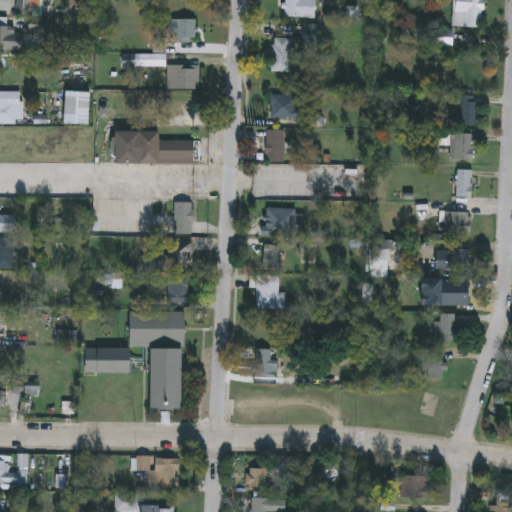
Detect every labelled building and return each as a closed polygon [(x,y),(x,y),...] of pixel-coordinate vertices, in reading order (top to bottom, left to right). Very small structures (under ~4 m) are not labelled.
[(35,0),(35,11),(17,10),(17,0),(35,0)] [(303,0),(303,18),(286,18),(286,0),(303,0)] [(483,0),(483,29),(455,28),(455,0),(483,0)] [(197,43),(170,43),(170,21),(197,21),(197,43)] [(5,45),(0,45),(0,29),(25,30),(24,53),(5,52),(5,45)] [(292,73),(273,73),(273,40),(292,40),(292,73)] [(168,91),(168,67),(200,67),(200,91),(168,91)] [(70,119),(70,92),(90,92),(90,119),(70,119)] [(0,125),(0,94),(23,94),(23,125),(0,125)] [(302,96),(302,120),(271,120),(271,96),(302,96)] [(478,127),(461,127),(461,98),(478,98),(478,127)] [(197,118),(169,118),(169,100),(197,100),(197,118)] [(285,163),(267,163),(267,131),(285,131),(285,163)] [(161,133),(161,142),(197,142),(197,165),(117,165),(117,155),(114,155),(114,134),(161,133)] [(452,161),(452,135),(474,135),(474,161),(452,161)] [(457,199),(457,171),(474,171),(474,199),(457,199)] [(193,204),(193,235),(152,235),(152,217),(175,217),(175,204),(193,204)] [(297,211),(296,238),(264,237),(265,210),(297,211)] [(446,233),(446,213),(472,213),(472,233),(446,233)] [(0,217),(15,217),(15,235),(0,235),(0,217)] [(14,270),(0,270),(0,240),(14,240),(14,270)] [(405,243),(405,270),(378,270),(378,243),(405,243)] [(169,257),(169,244),(192,244),(192,272),(144,272),(144,257),(169,257)] [(264,269),(264,247),(282,247),(282,269),(264,269)] [(471,251),(471,270),(446,270),(446,251),(471,251)] [(189,277),(189,305),(169,305),(169,277),(189,277)] [(257,289),(250,289),(250,277),(281,277),(281,287),(285,287),(285,310),(257,310),(257,289)] [(430,307),(430,282),(460,282),(460,307),(430,307)] [(153,349),(132,349),(132,313),(187,313),(186,350),(185,350),(184,411),(152,411),(153,349)] [(434,324),(440,324),(440,315),(458,315),(458,343),(434,343),(434,324)] [(87,374),(87,350),(133,350),(133,374),(87,374)] [(278,360),(278,380),(255,380),(255,351),(273,351),(273,360),(278,360)] [(446,380),(428,380),(428,372),(423,372),(423,351),(446,351),(446,380)] [(155,460),(178,460),(178,489),(155,489),(155,460)] [(0,487),(0,462),(10,463),(9,470),(28,472),(27,490),(0,487)] [(249,489),(249,470),(266,470),(266,489),(249,489)] [(401,499),(401,477),(427,477),(427,499),(401,499)] [(511,491),(511,511),(492,511),(496,489),(511,491)] [(115,511),(115,497),(137,497),(137,511),(115,511)] [(249,511),(250,499),(288,500),(287,511),(249,511)]
